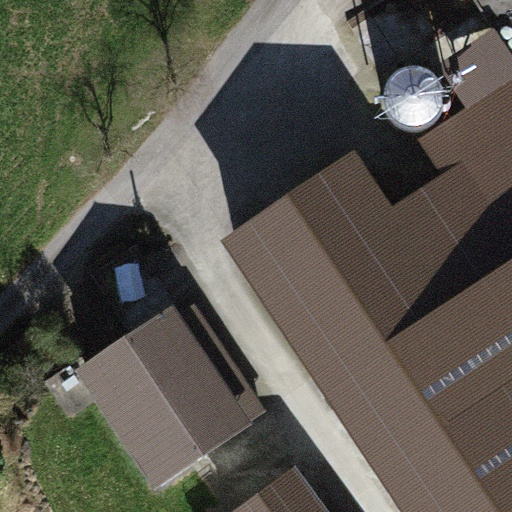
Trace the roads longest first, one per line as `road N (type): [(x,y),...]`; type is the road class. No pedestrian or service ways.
road 1 (track): [(0,332),(203,103),(280,0)]
road 2 (unknown): [(145,168),(377,511)]
